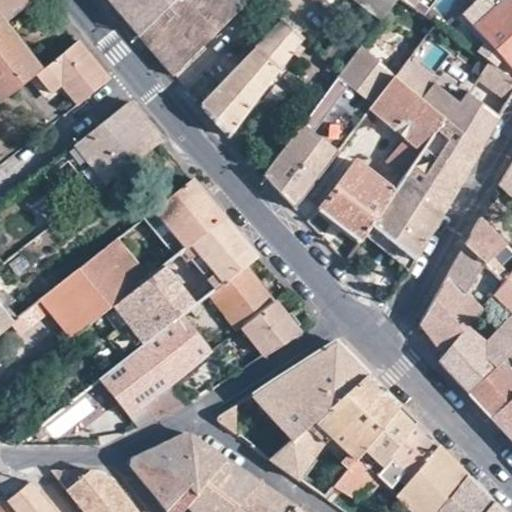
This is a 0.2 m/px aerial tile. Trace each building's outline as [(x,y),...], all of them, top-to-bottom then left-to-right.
[(0,0),(0,100),(29,78),(35,73),(41,68),(5,22),(32,0),(0,0)] [(111,0),(136,27),(165,0),(111,0)] [(165,0),(136,27),(172,67),(246,0),(165,0)] [(361,0),(359,4),(382,19),(396,0),(361,0)] [(511,3),(509,0),(476,0),(470,6),(463,13),(511,67),(511,3)] [(198,106),(227,136),(302,38),(281,19),(198,106)] [(426,34),(442,46),(452,34),(434,22),(426,34)] [(77,40),(41,68),(35,73),(50,91),(60,83),(64,87),(66,90),(68,92),(71,95),(73,98),(77,102),(108,78),(77,40)] [(478,74),(508,98),(511,91),(511,79),(465,43),(456,55),(478,74)] [(369,109),(394,75),(361,47),(341,72),(264,175),(292,207),(369,109)] [(489,130),(458,103),(407,59),(394,75),(441,118),(477,149),(489,130)] [(478,74),(458,103),(489,130),(508,98),(478,74)] [(441,118),(394,75),(369,109),(406,140),(393,158),(407,168),(441,118)] [(61,153),(92,192),(159,140),(127,101),(61,153)] [(477,149),(441,118),(407,168),(403,175),(441,210),(477,149)] [(363,234),(369,224),(397,184),(392,181),(389,186),(354,161),(317,210),(358,242),(363,234)] [(511,168),(501,187),(511,197),(511,168)] [(369,224),(412,258),(441,210),(403,175),(397,184),(369,224)] [(164,220),(155,229),(166,242),(176,235),(176,236),(184,246),(222,216),(190,178),(154,207),(164,220)] [(143,216),(155,229),(164,220),(154,207),(143,216)] [(184,246),(174,254),(148,275),(93,320),(101,329),(141,296),(165,326),(182,314),(208,293),(243,265),(257,255),(222,216),(184,246)] [(511,250),(482,219),(465,246),(502,282),(511,269),(511,250)] [(406,269),(412,258),(369,224),(363,234),(406,269)] [(166,242),(174,254),(184,246),(176,236),(176,235),(166,242)] [(93,320),(148,275),(118,236),(40,299),(71,337),(93,320)] [(502,282),(465,246),(454,265),(451,270),(485,303),(492,295),(502,282)] [(241,327),(274,301),(243,265),(208,293),(238,329),(241,327)] [(511,269),(502,282),(492,295),(510,313),(511,315),(511,269)] [(485,303),(451,270),(419,322),(443,356),(467,326),(485,303)] [(295,326),(285,315),(274,301),(241,327),(264,354),(299,332),(295,326)] [(0,330),(12,320),(0,305),(0,330)] [(292,310),(285,315),(295,326),(300,322),(301,321),(292,310)] [(511,350),(511,315),(510,313),(486,341),(467,326),(443,356),(439,360),(468,391),(511,350)] [(143,404),(175,378),(212,350),(182,314),(165,326),(124,358),(100,378),(129,415),(143,404)] [(313,422),(367,374),(337,343),(332,342),(250,394),(292,441),(306,428),(313,422)] [(511,350),(468,391),(511,438),(511,350)] [(367,374),(313,422),(338,445),(353,460),(354,460),(355,459),(370,440),(395,409),(398,406),(367,374)] [(191,399),(175,378),(143,404),(155,418),(157,417),(174,408),(191,399)] [(232,433),(234,434),(234,405),(217,416),(217,417),(216,418),(216,419),(216,420),(217,422),(224,427),(232,433)] [(395,409),(370,440),(387,456),(413,426),(395,409)] [(375,477),(380,481),(389,488),(398,478),(404,485),(436,448),(413,426),(387,456),(390,460),(375,477)] [(306,428),(292,441),(270,460),(297,479),(322,443),(306,428)] [(194,494),(224,458),(191,435),(184,434),(156,447),(194,494)] [(324,498),(332,487),(354,460),(353,460),(338,445),(305,485),(324,498)] [(436,448),(404,485),(396,494),(394,496),(410,511),(435,511),(466,475),(438,446),(436,448)] [(185,505),(194,494),(156,447),(131,458),(130,465),(168,511),(180,511),(186,506),(185,505)] [(230,511),(258,481),(224,458),(194,494),(185,505),(186,506),(192,511),(230,511)] [(355,459),(354,460),(332,487),(361,504),(362,504),(380,481),(375,477),(355,459)] [(84,511),(134,511),(136,511),(109,478),(89,470),(51,470),(51,471),(84,511)] [(466,475),(435,511),(502,511),(471,480),(466,475)] [(288,511),(294,506),(258,481),(230,511),(288,511)] [(16,511),(52,511),(28,482),(7,500),(16,511)]
